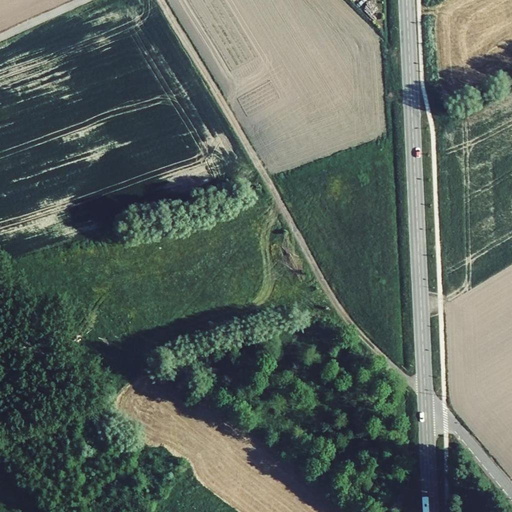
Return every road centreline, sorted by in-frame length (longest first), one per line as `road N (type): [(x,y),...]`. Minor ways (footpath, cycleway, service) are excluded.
road 1 (track): [(161,0),(344,314),(424,392)]
road 2 (tertiary): [(424,392),(405,0)]
road 3 (residential): [(511,494),(424,392)]
road 4 (tertiary): [(430,511),(424,392)]
